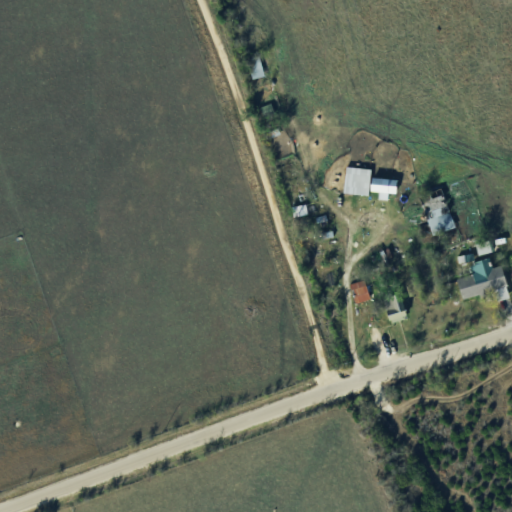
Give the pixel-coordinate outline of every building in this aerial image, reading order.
[(265,74),(260,56),(247,60),(252,78),(265,74)] [(372,167),(346,166),(345,192),(371,193),(372,167)] [(398,192),(399,178),(374,175),(372,189),(380,190),(380,197),(389,198),(389,191),(398,192)] [(424,200),(432,232),(456,227),(452,211),(447,212),(444,195),(424,200)] [(476,242),(478,253),(494,251),(491,239),(476,242)] [(454,285),(460,304),(475,300),(476,303),(482,301),(481,297),(489,295),(493,308),(508,303),(498,268),(486,271),(484,262),(470,266),(471,269),(467,271),(470,281),(454,285)] [(344,287),(350,308),(367,303),(361,282),(344,287)] [(391,320),(406,316),(400,292),(386,296),(391,320)]
